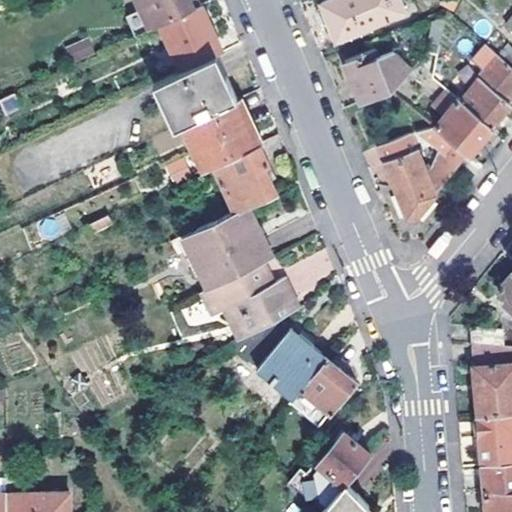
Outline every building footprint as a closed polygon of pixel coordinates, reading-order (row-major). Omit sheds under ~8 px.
[(158,22),(192,6),(189,0),(136,0),(149,26),(158,22)] [(402,0),(325,0),(323,1),(338,39),(406,11),(402,0)] [(179,67),(217,50),(222,47),(199,2),(192,6),(158,22),(179,67)] [(439,51),(446,13),(433,19),(427,49),(439,51)] [(91,40),(68,44),(71,60),(94,56),(91,40)] [(511,46),(507,43),(499,52),(511,63),(511,46)] [(361,100),(393,86),(413,65),(398,50),(381,57),(377,47),(345,59),(361,100)] [(226,69),(217,50),(179,67),(153,80),(173,126),(182,122),(238,95),(226,69)] [(506,96),(511,88),(511,63),(499,52),(498,51),(461,95),(492,121),(510,99),(506,96)] [(447,108),(459,94),(447,83),(435,98),(447,108)] [(244,92),(238,95),(258,140),(265,137),(244,92)] [(15,94),(0,100),(6,114),(21,108),(15,94)] [(447,108),(435,121),(468,149),(492,121),(461,95),(459,94),(447,108)] [(238,95),(182,122),(202,167),(213,162),(258,140),(238,95)] [(414,214),(468,149),(435,121),(418,127),(442,149),(434,168),(430,161),(424,163),(411,129),(378,143),(406,211),(410,212),(414,214)] [(213,162),(234,209),(247,203),(275,190),(263,163),(268,161),(258,140),(213,162)] [(163,164),(172,184),(191,176),(182,156),(163,164)] [(261,258),(272,253),(260,229),(247,203),(234,209),(183,233),(207,285),(261,258)] [(281,274),(270,279),(262,283),(260,278),(259,274),(266,270),(261,258),(207,285),(219,306),(234,299),(240,311),(250,330),(275,316),(285,311),(281,302),(292,296),(281,274)] [(511,306),(511,269),(498,287),(508,295),(504,300),(511,306)] [(270,279),(266,270),(259,274),(260,278),(262,283),(270,279)] [(219,306),(207,285),(203,288),(177,301),(219,306)] [(296,305),(292,296),(281,302),(285,311),(296,305)] [(234,299),(219,306),(225,318),(240,311),(234,299)] [(256,341),(269,352),(289,328),(275,316),(256,341)] [(472,339),(503,341),(502,325),(471,323),(472,339)] [(289,328),(269,352),(257,367),(273,382),(276,378),(295,393),(325,357),(289,328)] [(511,407),(511,341),(503,341),(472,339),(479,410),(511,407)] [(355,383),(325,357),(295,393),(285,406),(315,431),(355,383)] [(511,407),(479,410),(479,412),(474,419),(475,432),(481,435),(483,461),(511,458),(511,407)] [(334,472),(346,481),(347,479),(371,451),(342,426),(307,469),(323,483),(334,472)] [(128,446),(114,462),(143,504),(156,488),(128,446)] [(511,487),(511,458),(483,461),(486,490),(511,487)] [(367,511),(365,509),(370,504),(347,479),(346,481),(320,511),(367,511)] [(511,511),(511,487),(486,490),(487,511),(511,511)] [(70,511),(70,492),(8,493),(7,511),(70,511)]
